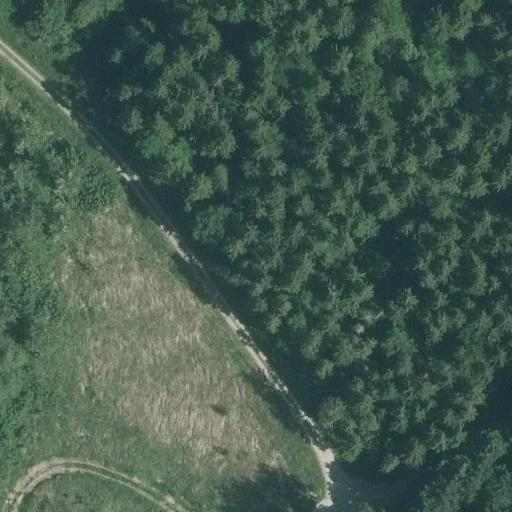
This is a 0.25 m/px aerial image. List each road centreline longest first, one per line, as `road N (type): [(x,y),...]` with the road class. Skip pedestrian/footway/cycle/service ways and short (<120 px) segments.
road 1 (track): [(337,511),(342,489),(108,157)]
road 2 (track): [(181,511),(125,482),(69,466),(43,471),(16,511)]
road 3 (track): [(0,55),(108,157)]
